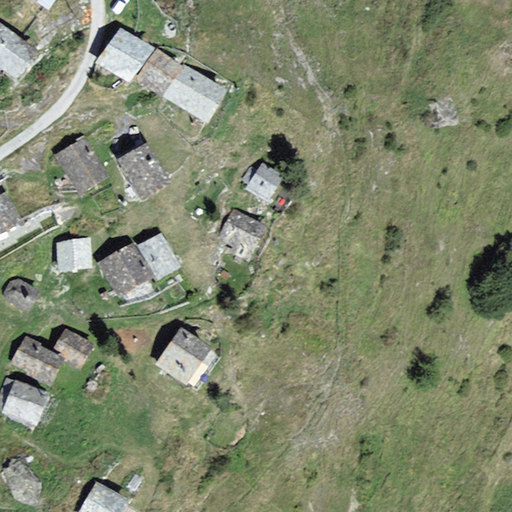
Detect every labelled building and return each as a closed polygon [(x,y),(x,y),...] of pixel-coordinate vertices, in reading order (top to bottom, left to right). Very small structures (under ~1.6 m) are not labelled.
[(33,50),(0,24),(0,62),(14,73),(33,50)] [(148,53),(123,34),(113,47),(101,64),(126,82),(148,53)] [(181,72),(158,54),(139,79),(163,96),(181,72)] [(224,94),(187,71),(170,100),(207,122),(224,94)] [(106,181),(83,143),(58,157),(62,164),(81,195),(106,181)] [(167,189),(145,150),(121,164),(127,173),(143,203),(167,189)] [(281,178),(262,166),(248,187),(267,199),(281,178)] [(0,234),(18,225),(3,196),(0,197),(0,234)] [(265,228),(232,211),(221,234),(226,236),(232,239),(228,247),(250,258),(265,228)] [(159,236),(140,247),(157,279),(176,268),(167,250),(159,236)] [(86,240),(59,243),(61,270),(89,268),(88,254),(86,240)] [(148,278),(130,246),(101,262),(120,294),(135,286),(148,278)] [(8,291),(10,298),(27,307),(31,300),(36,290),(19,281),(13,281),(8,291)] [(91,345),(66,330),(54,350),(79,365),(84,356),(91,345)] [(184,382),(207,351),(183,333),(160,364),(184,382)] [(62,363),(27,341),(13,363),(49,384),(56,372),(62,363)] [(48,396),(7,379),(0,395),(0,408),(37,423),(48,396)] [(120,511),(125,505),(97,488),(82,511),(120,511)]
